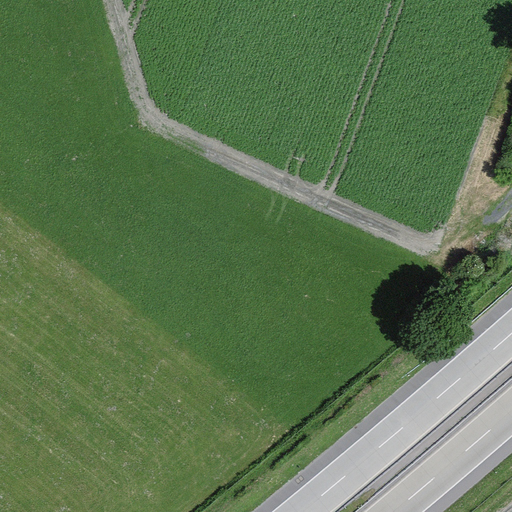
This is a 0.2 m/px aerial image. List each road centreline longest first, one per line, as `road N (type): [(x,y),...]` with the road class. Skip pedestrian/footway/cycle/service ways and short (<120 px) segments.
road 1 (motorway): [(511,331),(300,511)]
road 2 (motorway): [(389,511),(511,408)]
